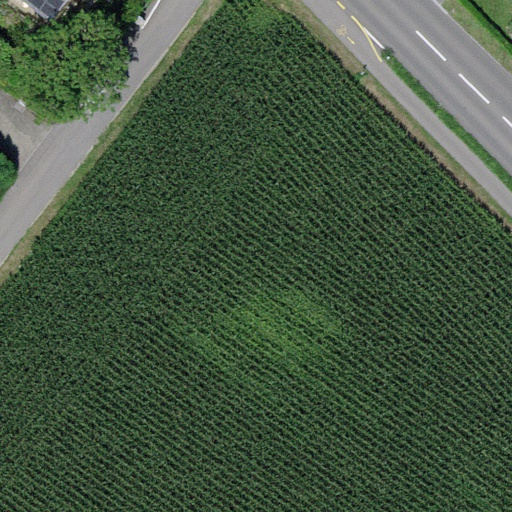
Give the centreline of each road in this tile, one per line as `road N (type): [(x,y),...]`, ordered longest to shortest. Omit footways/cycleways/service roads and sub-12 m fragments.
road 1 (residential): [(180,0),(0,234)]
road 2 (tertiary): [(511,124),(387,0)]
